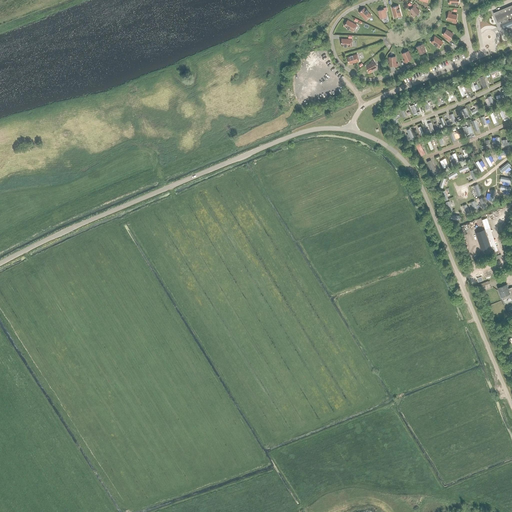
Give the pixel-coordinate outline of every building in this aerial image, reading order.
[(414,7),(409,10),(413,14),(412,15),(414,17),(420,12),(416,7),(417,6),(415,4),(413,6),(414,7)] [(505,29),(507,28),(511,25),(511,18),(508,20),(507,19),(511,16),(511,5),(493,13),(497,23),(501,21),(505,29)] [(400,11),(400,9),(399,9),(399,6),(393,7),(394,11),(393,11),(394,18),(401,16),(400,11)] [(366,20),(371,15),(368,12),(367,10),(366,10),(364,8),(360,12),(362,15),(362,16),(366,20)] [(385,11),(387,11),(386,8),(383,8),(384,9),(378,11),(380,18),(387,17),(385,11)] [(452,12),(449,12),(447,20),(454,21),(453,23),(456,24),(457,21),(456,21),(457,15),(451,14),(452,12)] [(353,31),(355,28),(357,25),(351,22),(351,23),(347,21),(344,26),(347,28),(349,29),(353,31)] [(443,35),(448,38),(447,40),(449,41),(451,39),(450,39),(453,34),(447,30),(443,35)] [(435,36),(431,42),(434,45),(436,47),(437,46),(439,48),(443,43),(440,41),(440,40),(435,36)] [(424,44),(416,47),(419,53),(418,53),(419,56),(421,55),(421,54),(426,51),(424,47),(425,46),(424,44)] [(408,51),(402,54),(405,60),(404,61),(405,64),(407,62),(407,61),(412,59),(408,51)] [(359,61),(357,54),(353,56),(353,55),(350,56),(347,57),(349,63),(353,62),(353,63),(359,61)] [(395,57),(389,57),(390,66),(395,66),(395,67),(398,67),(398,63),(396,64),(395,57)] [(377,67),(373,60),(371,61),(371,63),(366,66),(369,71),(368,71),(369,74),(372,72),(371,71),(377,67)] [(473,80),(469,81),(474,92),(477,90),(473,80)] [(475,105),(476,108),(471,110),(472,114),(482,111),(479,104),(475,105)] [(407,130),(411,141),(416,139),(412,128),(407,130)] [(511,145),(511,141),(508,142),(508,139),(503,140),(504,147),(511,145)] [(489,168),(494,165),(488,155),(484,157),(489,168)] [(440,161),(444,169),(450,166),(446,158),(440,161)] [(438,173),(434,159),(429,161),(433,175),(438,173)] [(485,170),(478,159),(474,161),(481,173),(485,170)] [(500,169),(503,173),(511,165),(511,163),(510,161),(500,169)] [(467,165),(459,168),(462,173),(470,170),(467,165)] [(477,194),(481,193),(479,184),(471,187),(473,193),(477,192),(477,194)] [(483,196),(476,199),(479,207),(486,204),(483,196)] [(460,206),(463,214),(470,211),(468,204),(460,206)] [(466,234),(463,227),(457,229),(460,237),(466,234)] [(493,252),(485,229),(475,232),(483,255),(493,252)] [(503,285),(498,288),(499,289),(502,296),(503,300),(511,296),(511,295),(511,287),(511,288),(511,287),(508,288),(506,284),(503,285)]
